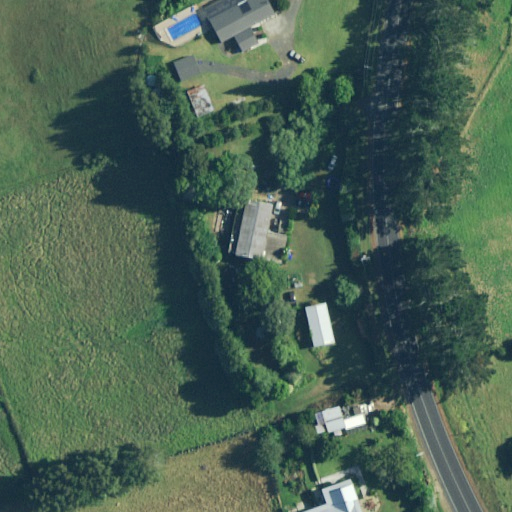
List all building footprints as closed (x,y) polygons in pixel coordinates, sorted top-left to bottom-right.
[(275,17),(266,0),(225,0),(202,11),(219,47),(233,40),(241,57),(257,49),(248,31),(275,17)] [(175,63),(181,81),(204,73),(197,55),(175,63)] [(157,71),(144,76),(160,112),(173,107),(157,71)] [(204,77),(186,84),(198,118),(216,111),(204,77)] [(277,206),(241,199),(231,253),(284,263),(290,234),(272,230),(277,206)] [(339,335),(333,337),(325,304),(304,309),(314,349),(334,344),(337,354),(343,352),(339,335)] [(365,511),(354,481),(329,491),(334,504),(313,511),(365,511)]
